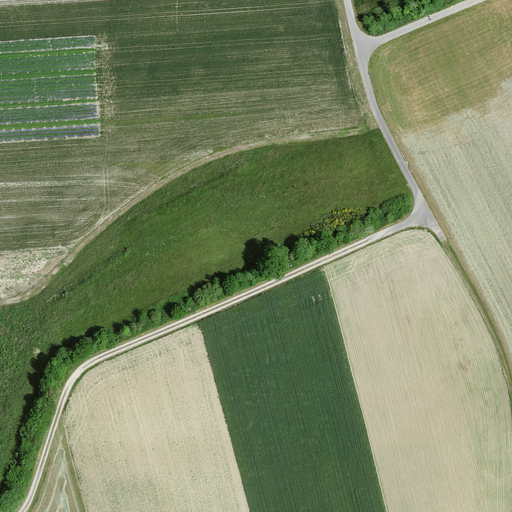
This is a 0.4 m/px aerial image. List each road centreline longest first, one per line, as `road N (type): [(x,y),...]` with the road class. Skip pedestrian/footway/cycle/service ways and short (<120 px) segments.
road 1 (track): [(21,511),(80,368),(426,212)]
road 2 (track): [(348,0),(375,112),(426,212)]
road 3 (track): [(359,48),(481,0)]
road 4 (track): [(488,325),(426,212)]
